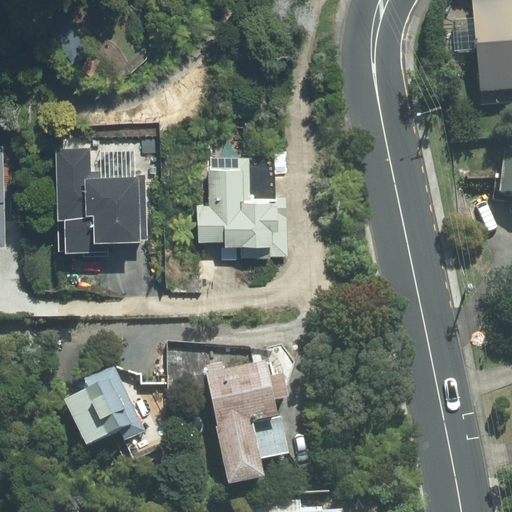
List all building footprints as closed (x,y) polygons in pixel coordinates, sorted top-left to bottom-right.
[(511,0),(484,0),(466,2),(472,67),(511,63),(511,0)] [(82,147),(46,145),(43,212),(51,212),(50,244),(93,246),(94,231),(124,232),(127,173),(81,172),(82,147)] [(511,151),(495,150),(490,193),(511,195),(511,151)] [(206,165),(200,165),(201,203),(187,203),(188,237),(214,235),(215,256),(282,254),(279,195),(242,196),(240,154),(206,156),(206,165)] [(222,364),(197,368),(213,486),(247,481),(239,423),(262,420),(260,401),(278,399),(273,361),(222,368),(222,364)] [(77,391),(50,403),(70,448),(107,432),(112,444),(138,433),(109,366),(73,382),(77,391)]
